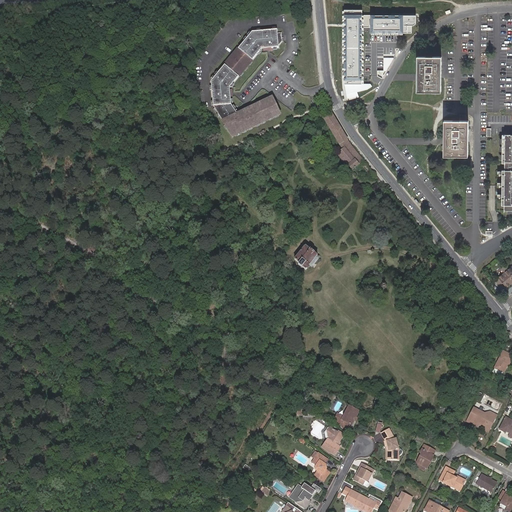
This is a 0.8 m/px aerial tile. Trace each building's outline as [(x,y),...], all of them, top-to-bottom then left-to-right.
[(363,9),(343,9),(343,84),(362,85),(363,9)] [(417,15),(371,14),(371,33),(405,34),(405,26),(415,26),(417,23),(417,15)] [(233,137),(281,114),(273,97),(238,114),(231,105),(231,98),(232,98),(231,90),(229,91),(229,88),(229,87),(239,77),(253,60),(261,49),(262,49),(264,48),(265,50),(272,50),(272,48),(279,48),(279,46),(283,41),(282,33),(277,33),(277,30),(252,32),(239,49),(225,65),(211,81),(214,107),(233,137)] [(382,79),(395,56),(384,55),(379,75),(382,79)] [(418,77),(418,92),(440,92),(441,57),(418,57),(418,77)] [(362,85),(343,84),(345,94),(354,92),(354,90),(368,88),(367,85),(362,85)] [(348,141),(332,114),(324,119),(339,144),(343,150),(350,144),(348,141)] [(445,156),(467,156),(467,121),(462,121),(445,121),(445,156)] [(511,134),(502,134),(502,163),(505,163),(505,170),(502,170),(501,205),(504,205),(504,210),(507,210),(508,213),(511,213),(511,134)] [(350,144),(343,150),(339,153),(348,165),(352,170),(361,163),(363,166),(366,164),(364,161),(350,144)] [(346,166),(348,165),(339,153),(337,155),(346,166)] [(374,173),(366,164),(363,166),(371,175),(374,173)] [(306,270),(309,265),(317,256),(306,246),(295,259),(300,263),(298,265),(302,267),(306,270)] [(317,256),(309,265),(312,268),(320,259),(317,256)] [(506,287),(511,282),(511,274),(508,270),(505,266),(502,269),(505,273),(499,278),(496,281),(500,286),(503,283),(506,287)] [(509,365),(511,358),(511,355),(503,351),(494,368),(503,373),(508,364),(509,365)] [(359,411),(349,406),(342,419),(336,416),(333,421),(340,425),(342,425),(341,427),(344,428),(349,432),(352,426),(351,425),(359,411)] [(484,428),(489,431),(497,415),(492,413),(492,415),(488,413),(485,414),(474,408),(472,407),(471,409),(473,410),(467,421),(471,424),(472,422),(478,425),(479,423),(485,427),(484,428)] [(511,425),(511,420),(506,417),(499,429),(505,432),(505,431),(509,433),(509,435),(511,436),(511,425)] [(339,443),(344,436),(339,432),(337,434),(333,431),(334,431),(332,430),(329,428),(328,428),(324,433),(325,438),(328,440),(322,448),(331,454),(331,453),(334,455),(335,455),(338,451),(340,448),(338,447),(340,444),(339,443)] [(389,429),(381,433),(385,441),(384,441),(385,446),(386,446),(387,451),(388,451),(388,460),(397,460),(399,460),(399,448),(396,439),(395,439),(389,429)] [(435,451),(424,445),(419,453),(421,454),(417,463),(418,463),(416,467),(424,471),(426,467),(427,468),(434,455),(433,455),(435,451)] [(319,453),(315,451),(312,457),(315,458),(312,462),(317,465),(316,466),(314,469),(316,470),(317,471),(314,475),(323,481),(329,472),(325,469),(326,468),(325,464),(324,464),(327,459),(319,453)] [(371,468),(362,463),(360,467),(357,474),(353,480),(367,488),(369,484),(369,483),(367,482),(372,474),(374,470),(371,468)] [(459,485),(462,487),(465,481),(457,477),(456,478),(452,476),(454,472),(446,468),(440,480),(443,482),(443,483),(452,487),(452,486),(457,489),(459,485)] [(492,493),(497,483),(481,474),(476,484),(492,493)] [(318,492),(321,488),(313,483),(310,487),(304,483),(301,487),(298,485),(292,493),(289,497),(296,501),(305,508),(310,501),(309,499),(315,490),(318,492)] [(378,509),(381,503),(377,501),(375,503),(351,491),(351,490),(347,488),(343,494),(348,496),(348,497),(346,501),(349,502),(354,505),(354,506),(364,511),(365,511),(366,511),(370,511),(374,507),(378,509)] [(510,511),(511,507),(511,498),(506,495),(507,493),(503,491),(499,498),(503,500),(501,503),(507,507),(505,510),(510,511)] [(393,503),(389,511),(391,511),(404,511),(406,509),(407,510),(413,498),(402,493),(399,499),(396,498),(393,503)] [(430,501),(425,511),(427,511),(449,511),(430,501)] [(300,511),(301,511),(289,503),(286,506),(281,511),(300,511)]
